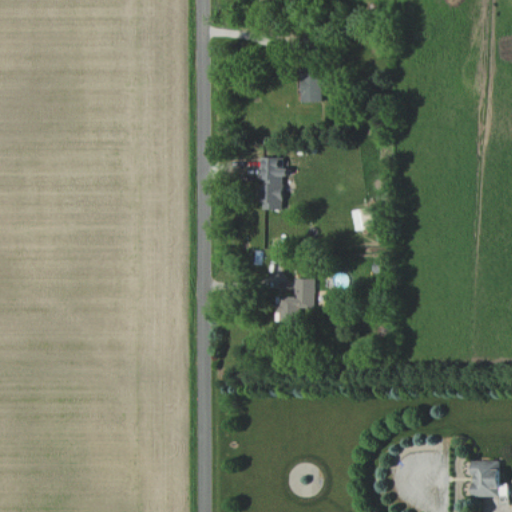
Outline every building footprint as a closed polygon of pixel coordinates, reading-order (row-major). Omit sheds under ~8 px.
[(325,100),(326,76),(305,76),(304,100),(325,100)] [(265,207),(285,208),(286,174),(290,174),(290,156),(266,156),(265,207)] [(375,225),(372,206),(355,208),(357,227),(375,225)] [(301,319),(301,306),(318,306),(318,277),(297,277),(297,295),(278,295),(278,319),(301,319)] [(509,482),(502,482),(502,459),(474,459),(475,495),(510,494),(509,482)]
